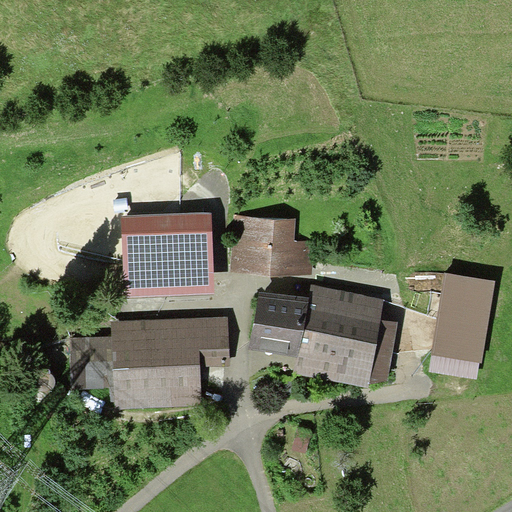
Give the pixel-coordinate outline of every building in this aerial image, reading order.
[(212,213),(122,216),(124,296),(214,294),(212,213)] [(296,218),(234,215),(231,272),(311,276),(313,242),(294,241),(296,218)] [(445,272),(432,354),(479,362),(482,362),(495,280),(445,272)] [(297,356),(294,374),(370,387),(371,380),(387,383),(398,322),(382,319),(386,298),(311,285),(309,299),(261,290),(250,348),(297,356)] [(227,316),(111,321),(111,335),(113,387),(114,409),(201,406),(200,365),(229,364),(227,316)] [(72,388),(113,387),(111,335),(70,336),(72,388)] [(479,362),(432,354),(429,371),(476,379),(479,362)]
